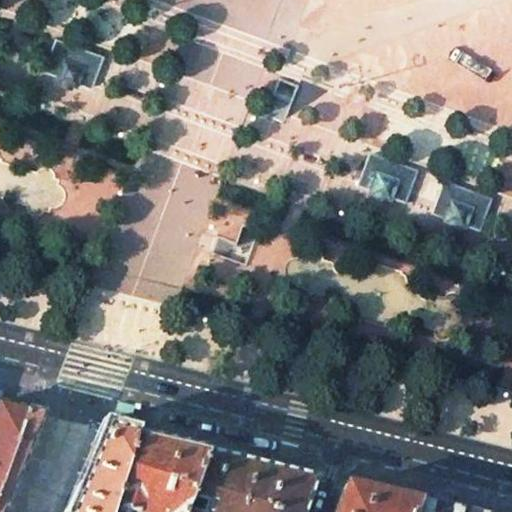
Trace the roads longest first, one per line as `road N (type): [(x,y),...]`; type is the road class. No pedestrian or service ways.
road 1 (secondary): [(0,337),(344,424)]
road 2 (secondary): [(344,424),(511,466)]
